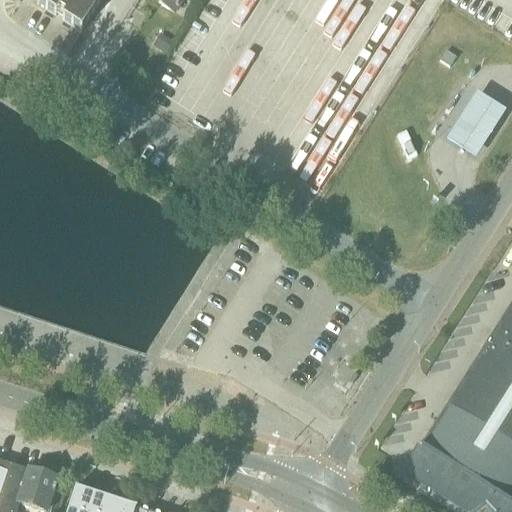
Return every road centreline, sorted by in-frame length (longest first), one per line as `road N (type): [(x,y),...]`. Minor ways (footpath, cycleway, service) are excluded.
road 1 (tertiary): [(230,467),(0,395)]
road 2 (unclassified): [(318,490),(435,307)]
road 3 (unclassified): [(511,186),(435,307)]
